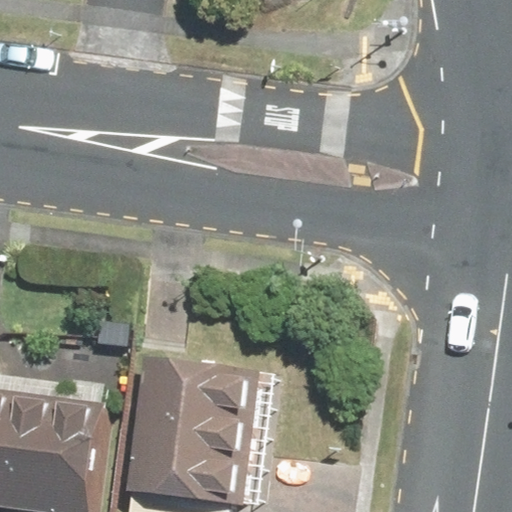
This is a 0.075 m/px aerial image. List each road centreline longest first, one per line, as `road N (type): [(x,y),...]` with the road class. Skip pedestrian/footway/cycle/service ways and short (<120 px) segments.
road 1 (unclassified): [(0,125),(509,200)]
road 2 (secondary): [(509,200),(465,511)]
